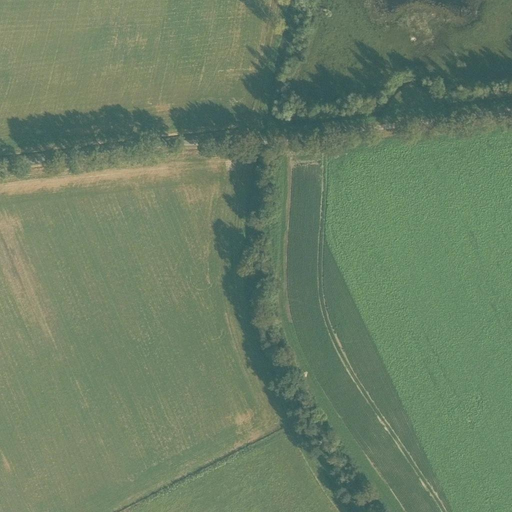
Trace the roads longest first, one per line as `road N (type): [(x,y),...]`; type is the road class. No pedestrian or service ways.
road 1 (unclassified): [(0,165),(511,113)]
road 2 (track): [(251,142),(238,228),(245,321),(311,463),(347,511)]
